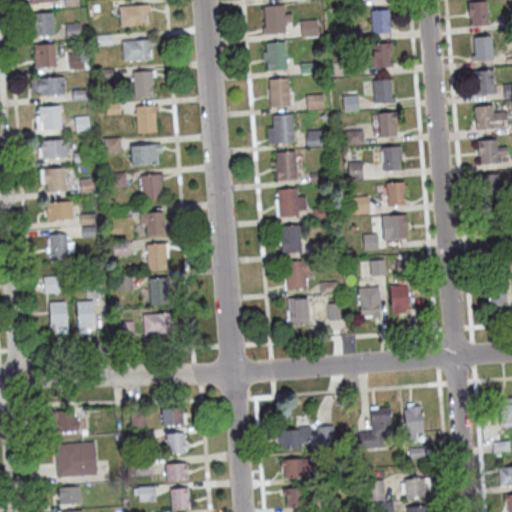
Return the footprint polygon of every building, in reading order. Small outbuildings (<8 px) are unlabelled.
[(63,0),(77,0),(78,8),(65,9),(63,0)] [(343,0),(357,0),(358,9),(344,10),(343,0)] [(470,20),(468,20),(467,4),(486,3),(488,28),(471,29),(470,20)] [(120,29),(118,9),(148,6),(149,14),(146,14),(147,27),(120,29)] [(264,30),(263,9),(282,8),(283,17),(290,17),(291,25),(284,25),(285,36),(262,37),(262,30),(264,30)] [(370,14),(388,13),(389,36),(372,37),(370,14)] [(31,16),(51,14),(53,37),(33,39),(31,16)] [(502,16),(511,15),(511,30),(503,31),(502,16)] [(299,23),(316,22),(317,37),(300,39),(299,23)] [(64,26),(79,25),(81,40),(65,41),(64,26)] [(345,33),(361,32),(362,43),(346,44),(345,33)] [(112,35),(112,46),(97,48),(96,37),(112,35)] [(474,58),(473,40),(491,39),(492,61),(471,63),(471,58),(474,58)] [(121,43),(148,41),(148,42),(151,42),(152,50),(149,50),(150,62),(122,64),(121,43)] [(265,46),(284,45),(286,72),(267,73),(266,65),(263,66),(262,55),(265,55),(265,46)] [(53,46),(55,69),(34,71),(32,47),(53,46)] [(372,67),(364,68),(364,59),(372,58),(371,47),(390,46),(392,69),(373,70),(372,67)] [(69,61),(83,60),(83,70),(69,71),(69,61)] [(299,65),(315,64),(315,75),(300,76),(299,65)] [(361,76),(349,77),(348,66),(360,65),(361,76)] [(113,70),(114,81),(99,82),(98,71),(113,70)] [(476,93),(476,84),(473,85),(472,73),(492,72),(494,97),(474,98),(473,93),(476,93)] [(131,74),(150,73),(152,100),(133,101),(131,74)] [(39,98),(39,94),(36,94),(35,83),(38,83),(38,81),(63,79),(64,96),(39,98)] [(287,81),(289,109),(270,110),(268,82),(287,81)] [(391,99),(394,98),(394,105),(374,106),(372,83),(390,82),(391,99)] [(502,87),(511,86),(511,99),(503,100),(502,87)] [(72,91),(86,90),(87,102),(72,103),(72,91)] [(305,97),(322,96),(323,111),(306,113),(305,97)] [(342,98),(357,97),(358,112),(343,113),(342,98)] [(118,105),(119,115),(105,116),(104,106),(118,105)] [(59,107),(60,131),(42,132),(41,124),(39,124),(38,109),(59,107)] [(154,107),(156,134),(136,135),(134,109),(154,107)] [(473,109),(491,108),(492,115),(505,114),(506,124),(500,124),(500,130),(475,132),(473,109)] [(394,124),(395,138),(379,139),(377,116),(397,114),(397,123),(394,124)] [(272,130),(271,118),(291,117),(293,145),(268,147),(266,130),(272,130)] [(73,119),(88,118),(89,132),(75,133),(73,119)] [(307,138),(306,132),(320,131),(321,148),(306,149),(305,138),(307,138)] [(362,132),(363,146),(344,148),(343,133),(362,132)] [(119,138),(120,153),(103,154),(102,139),(119,138)] [(64,141),(66,159),(42,161),(40,143),(64,141)] [(496,150),(506,149),(506,157),(496,158),(497,165),(480,167),(479,158),(477,158),(476,143),(495,141),(496,150)] [(160,146),(160,155),(157,155),(158,166),(131,168),(129,149),(160,146)] [(400,149),(401,164),(399,164),(400,173),(382,174),(380,150),(400,149)] [(72,154),(86,153),(87,163),(73,164),(72,154)] [(294,153),(296,182),(277,183),(274,155),(294,153)] [(347,164),(360,163),(361,173),(348,174),(347,164)] [(47,185),(43,185),(42,172),(63,170),(65,194),(48,195),(47,185)] [(309,175),(323,173),(324,184),(309,185),(309,175)] [(124,174),(125,189),(108,190),(107,175),(124,174)] [(159,183),(160,204),(142,205),(139,178),(161,176),(162,183),(159,183)] [(499,195),(499,200),(482,202),(480,177),(498,176),(498,184),(507,184),(507,194),(499,195)] [(79,181),(92,179),(94,194),(80,195),(79,181)] [(386,186),(403,185),(405,208),(387,210),(386,186)] [(276,192),(296,191),(296,199),(304,198),(305,212),(297,213),(298,218),(278,219),(276,192)] [(46,223),(45,209),(49,208),(49,205),(71,203),(72,221),(46,223)] [(352,207),(366,206),(367,216),(353,217),(352,207)] [(312,211),(330,209),(331,220),(313,221),(312,211)] [(113,210),(114,221),(107,222),(106,211),(113,210)] [(486,236),(484,211),(501,210),(503,235),(486,236)] [(162,214),(164,237),(146,238),(145,227),(139,228),(139,216),(162,214)] [(78,216),(94,215),(95,225),(79,227),(78,216)] [(404,220),(406,220),(406,231),(405,231),(406,241),(382,243),(380,217),(404,216),(404,220)] [(94,227),(95,238),(81,239),(80,228),(94,227)] [(298,227),(300,255),(281,257),(279,229),(298,227)] [(66,244),(73,243),(74,254),(67,255),(67,262),(49,263),(47,237),(65,235),(66,244)] [(367,237),(381,236),(382,249),(368,250),(367,237)] [(318,244),(333,242),(334,257),(319,258),(318,244)] [(165,272),(147,274),(145,248),(166,246),(167,260),(164,260),(165,272)] [(482,256),(497,255),(499,270),(483,271),(482,256)] [(304,276),(305,291),(285,293),(283,264),(316,261),(317,275),(304,276)] [(368,263),(383,262),(384,277),(369,279),(368,263)] [(395,263),(409,262),(411,277),(396,278),(395,263)] [(131,277),(132,292),(115,293),(114,278),(131,277)] [(59,294),(43,295),(42,279),(57,278),(59,294)] [(84,280),(99,278),(101,298),(86,299),(84,280)] [(147,281),(166,280),(168,307),(150,308),(147,281)] [(505,305),(502,305),(502,308),(488,309),(486,282),(503,281),(505,305)] [(319,285),(336,284),(336,294),(320,295),(319,285)] [(405,312),(405,316),(390,317),(388,289),(406,288),(408,311),(405,312)] [(357,290),(378,289),(380,315),(379,315),(380,320),(371,321),(370,318),(359,319),(357,290)] [(286,301),(305,300),(307,326),(288,328),(286,301)] [(75,304),(92,303),(94,328),(90,328),(90,331),(77,332),(75,304)] [(66,332),(52,333),(52,330),(49,331),(47,305),(64,304),(66,332)] [(326,305),(337,305),(338,322),(327,323),(326,305)] [(170,328),(173,327),(173,336),(143,338),(141,318),(169,315),(170,328)] [(118,325),(131,324),(132,338),(119,339),(118,325)] [(497,403),(511,402),(511,429),(499,430),(497,403)] [(50,413),(56,435),(79,428),(74,407),(50,413)] [(161,426),(184,425),(184,407),(161,408),(161,426)] [(402,409),(419,407),(422,435),(415,436),(415,444),(405,445),(402,409)] [(369,413),(389,411),(391,437),(380,438),(381,450),(358,451),(357,434),(370,433),(369,413)] [(316,428),(332,427),(333,445),(317,447),(316,428)] [(295,432),(295,430),(308,429),(310,445),(300,446),(300,450),(280,452),(279,434),(295,432)] [(185,453),(184,432),(165,433),(166,453),(185,453)] [(94,476),(94,443),(55,444),(56,477),(94,476)] [(491,444),(508,443),(509,453),(492,454),(491,444)] [(408,449),(423,448),(424,456),(409,457),(408,449)] [(303,474),(303,480),(283,481),(282,470),(280,470),(279,463),(302,461),(302,462),(310,461),(311,473),(303,474)] [(166,480),(187,479),(186,462),(165,463),(166,480)] [(335,465),(353,464),(354,477),(336,478),(335,465)] [(497,471),(511,469),(511,487),(498,489),(497,471)] [(428,480),(429,492),(424,493),(424,499),(404,501),(403,482),(428,480)] [(382,482),(383,502),(367,503),(365,483),(382,482)] [(59,503),(81,503),(80,486),(58,487),(59,503)] [(171,509),(190,508),(189,487),(170,488),(171,509)] [(284,499),(282,499),(281,492),(304,490),(305,509),(285,511),(284,499)] [(506,511),(506,505),(500,505),(500,498),(511,497),(511,511),(506,511)] [(336,500),(337,510),(321,511),(320,501),(336,500)]
